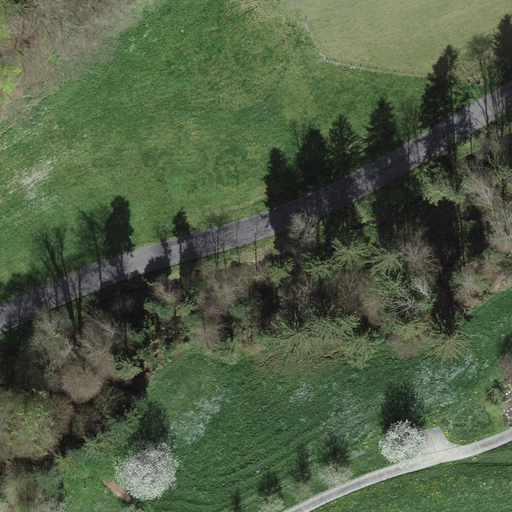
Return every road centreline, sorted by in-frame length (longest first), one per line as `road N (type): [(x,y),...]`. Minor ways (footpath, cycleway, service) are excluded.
road 1 (unclassified): [(0,319),(104,273),(313,206),(511,95)]
road 2 (track): [(295,511),(511,432)]
